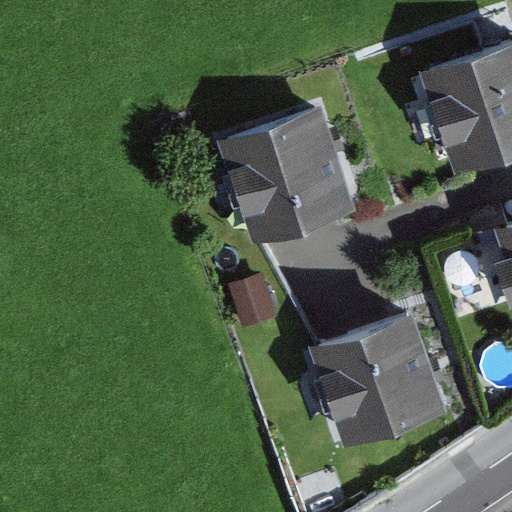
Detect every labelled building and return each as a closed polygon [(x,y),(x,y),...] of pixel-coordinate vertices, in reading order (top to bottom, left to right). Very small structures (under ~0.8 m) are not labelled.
[(511,29),(432,53),(464,157),(511,142),(511,29)] [(231,126),(265,227),(369,192),(335,91),(231,126)] [(511,208),(507,210),(511,223),(511,239),(501,243),(511,275),(511,208)] [(261,308),(293,295),(276,252),(244,265),(261,308)] [(364,434),(472,392),(435,297),(327,338),(364,434)]
